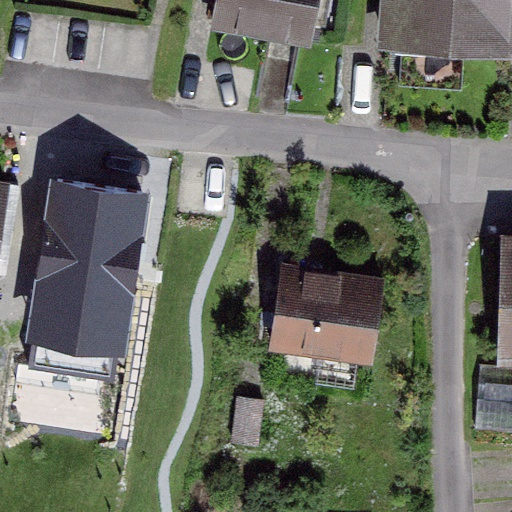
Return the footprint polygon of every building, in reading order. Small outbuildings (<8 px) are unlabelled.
[(220,0),(220,1),(307,15),(309,0),(220,0)] [(511,50),(511,0),(400,0),(398,45),(511,50)] [(17,166),(0,163),(0,256),(4,257),(17,166)] [(143,179),(61,166),(40,303),(122,316),(143,179)] [(511,236),(499,236),(498,332),(511,331),(511,236)] [(273,337),(372,352),(383,278),(284,263),(273,337)] [(136,511),(161,384),(15,356),(0,432),(0,511),(136,511)]
